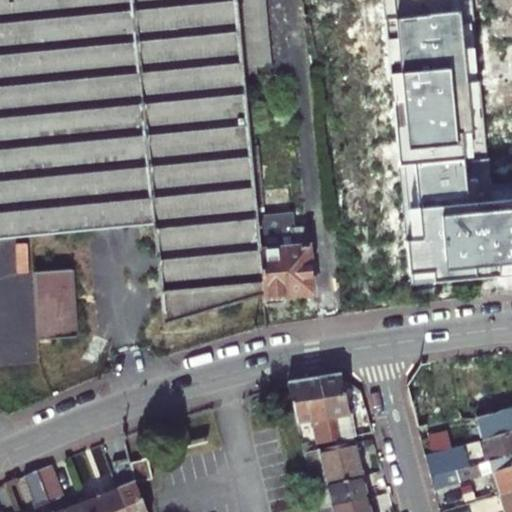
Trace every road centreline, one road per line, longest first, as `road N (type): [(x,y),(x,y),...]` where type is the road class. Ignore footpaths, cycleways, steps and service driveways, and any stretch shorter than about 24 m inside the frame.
road 1 (secondary): [(0,456),(187,384),(375,345)]
road 2 (residential): [(375,345),(419,511)]
road 3 (secondary): [(375,345),(511,326)]
